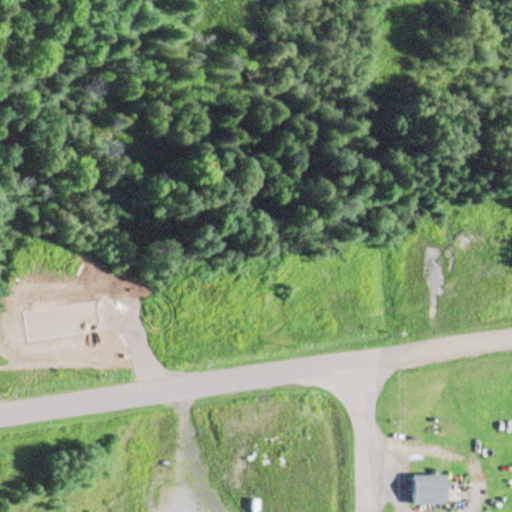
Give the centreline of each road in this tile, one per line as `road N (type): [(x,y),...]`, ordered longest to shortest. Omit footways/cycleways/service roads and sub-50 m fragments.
road 1 (residential): [(0,413),(360,368)]
road 2 (residential): [(511,339),(360,368)]
road 3 (residential): [(361,511),(360,368)]
